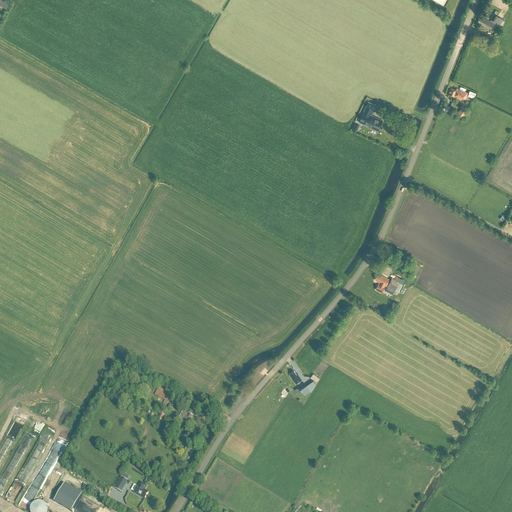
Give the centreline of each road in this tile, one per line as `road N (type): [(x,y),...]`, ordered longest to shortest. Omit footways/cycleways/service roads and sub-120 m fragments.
road 1 (tertiary): [(176,511),(232,421),(373,255),(475,0)]
road 2 (track): [(405,176),(511,237)]
